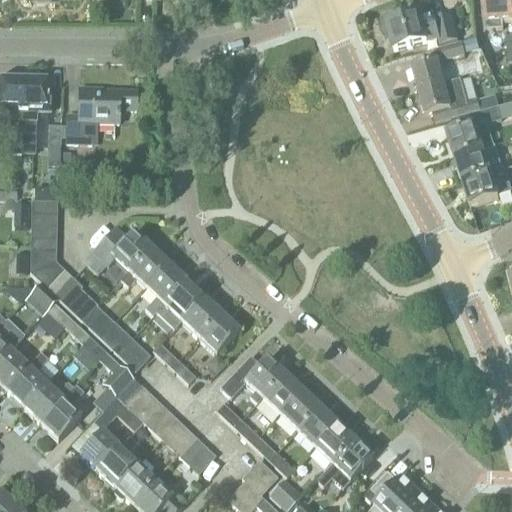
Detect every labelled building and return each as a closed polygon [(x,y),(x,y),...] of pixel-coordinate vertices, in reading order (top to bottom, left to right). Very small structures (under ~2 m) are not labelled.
[(483,0),(485,24),(511,22),(510,0),(483,0)] [(153,21),(152,4),(142,5),(142,21),(153,21)] [(95,29),(112,28),(111,10),(94,10),(95,29)] [(393,55),(425,45),(418,18),(385,27),(393,55)] [(439,48),(456,44),(450,19),(433,23),(439,48)] [(443,63),(463,58),(461,48),(440,53),(443,63)] [(417,95),(443,87),(437,64),(411,70),(417,95)] [(472,92),(495,89),(493,76),(470,79),(472,92)] [(443,87),(417,95),(424,118),(434,115),(437,127),(478,115),(475,104),(464,107),(458,83),(443,87)] [(0,85),(0,115),(7,116),(6,138),(8,138),(7,158),(20,158),(20,157),(21,138),(22,86),(0,85)] [(48,87),(22,86),(21,138),(33,139),(34,117),(47,117),(48,87)] [(136,117),(137,97),(93,96),(93,94),(78,94),(77,121),(65,120),(64,147),(95,148),(96,129),(118,129),(118,117),(136,117)] [(497,96),(479,98),(481,120),(511,116),(511,111),(511,105),(498,107),(497,96)] [(453,162),(492,149),(490,141),(479,145),(474,129),(445,138),(453,162)] [(60,150),(60,131),(47,131),(47,150),(60,150)] [(461,186),(489,176),(484,161),(495,157),(492,149),(453,162),(461,186)] [(59,155),(25,154),(24,173),(58,174),(59,155)] [(489,176),(461,186),(469,211),(498,202),(497,199),(510,195),(502,171),(489,176)] [(0,204),(30,205),(30,196),(0,195),(0,204)] [(30,219),(56,219),(56,206),(30,206),(30,219)] [(56,231),(56,219),(30,219),(30,230),(32,231),(56,231)] [(56,243),(56,231),(32,231),(30,230),(29,243),(56,243)] [(126,278),(150,253),(132,236),(109,261),(126,278)] [(29,255),(55,255),(56,243),(29,243),(29,255)] [(144,294),(167,270),(150,253),(126,278),(144,294)] [(55,267),(55,255),(29,255),(29,277),(55,267)] [(45,293),(63,274),(55,267),(29,277),(39,288),(41,290),(45,293)] [(161,311),(185,286),(167,270),(144,294),(161,311)] [(54,301),(71,282),(63,274),(45,293),(54,301)] [(54,301),(57,305),(64,310),(81,291),(71,282),(54,301)] [(179,328),(203,303),(185,286),(161,311),(179,328)] [(54,301),(45,293),(41,290),(30,300),(47,316),(54,309),(50,305),(54,301)] [(196,344),(220,319),(203,303),(179,328),(196,344)] [(80,326),(87,319),(71,304),(64,312),(80,326)] [(65,333),(71,326),(54,309),(47,316),(65,333)] [(104,336),(114,325),(97,310),(80,326),(97,343),(104,336)] [(220,319),(196,344),(215,361),(238,336),(237,335),(240,331),(231,323),(228,326),(220,319)] [(4,326),(0,330),(0,365),(9,355),(10,356),(23,341),(5,324),(4,326)] [(82,350),(89,343),(71,326),(65,333),(82,350)] [(104,336),(97,343),(115,360),(122,352),(104,336)] [(93,360),(100,353),(89,343),(82,350),(93,360)] [(169,372),(175,365),(158,349),(151,356),(169,372)] [(133,378),(134,377),(143,368),(125,350),(115,360),(133,378)] [(0,393),(4,397),(27,372),(10,356),(9,355),(0,365),(0,393)] [(21,414),(45,389),(34,379),(46,366),(39,359),(27,372),(4,397),(21,414)] [(106,359),(100,367),(115,382),(122,374),(106,359)] [(260,404),(284,380),(266,363),(243,388),(260,404)] [(175,365),(169,372),(187,390),(193,383),(175,365)] [(114,402),(132,383),(123,375),(106,393),(114,402)] [(278,421),(301,396),(284,380),(260,404),(278,421)] [(124,410),(142,392),(132,383),(114,402),(124,410)] [(39,430),(62,406),(45,389),(21,414),(39,430)] [(62,406),(39,430),(56,447),(80,423),(69,412),(82,398),(75,392),(62,406)] [(133,419),(151,400),(142,392),(124,410),(133,419)] [(295,437),(318,412),(301,396),(278,421),(295,437)] [(142,428),(160,409),(151,400),(133,419),(142,428)] [(151,436),(169,418),(160,409),(142,428),(151,436)] [(312,454),(336,429),(318,412),(295,437),(312,454)] [(160,445),(161,445),(178,426),(169,418),(151,436),(160,445)] [(250,450),(257,442),(240,425),(233,433),(250,450)] [(170,453),(187,435),(178,426),(161,445),(170,453)] [(330,470),(353,445),(336,429),(312,454),(330,470)] [(179,462),(197,444),(187,435),(170,453),(170,454),(179,462)] [(95,478),(119,453),(101,436),(77,461),(95,478)] [(267,466),(275,458),(257,442),(250,450),(267,466)] [(113,494),(136,470),(126,460),(135,450),(128,443),(119,453),(95,478),(113,494)] [(188,471),(206,452),(197,444),(179,462),(188,471)] [(339,495),(371,462),(353,445),(330,470),(317,484),(324,490),(328,485),(339,495)] [(206,452),(188,471),(197,480),(215,461),(206,452)] [(275,458),(267,466),(285,482),(292,475),(275,458)] [(249,474),(268,492),(277,483),(258,465),(249,474)] [(154,486),(136,470),(113,494),(118,499),(115,502),(115,503),(123,510),(125,510),(127,508),(130,511),(154,486)] [(260,500),(268,492),(249,474),(241,483),(243,486),(260,500)] [(373,511),(406,511),(417,501),(398,483),(395,486),(386,478),(369,496),(378,504),(372,510),(373,511)] [(154,486),(130,511),(163,511),(172,503),(154,486)] [(254,511),(262,503),(260,500),(243,486),(235,495),(253,511),(254,511)] [(279,511),(290,511),(293,509),(275,493),(267,501),(279,511)] [(233,511),(253,511),(235,495),(226,504),(233,511)] [(0,511),(15,511),(0,497),(0,511)] [(428,511),(417,501),(406,511),(428,511)]
